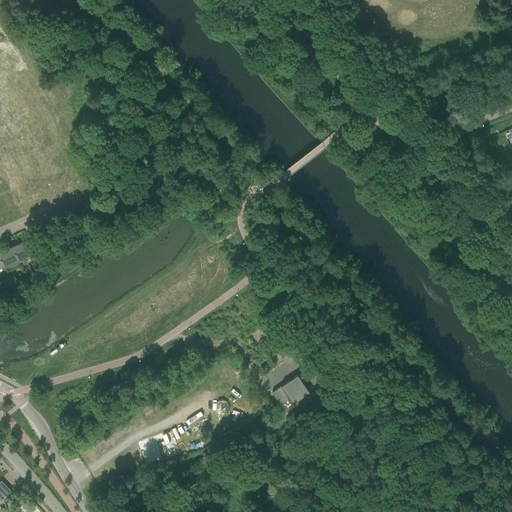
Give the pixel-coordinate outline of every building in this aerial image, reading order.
[(18,48),(0,56),(0,65),(2,69),(23,59),(18,48)] [(23,59),(2,69),(6,79),(28,70),(23,59)] [(28,70),(6,79),(11,90),(32,80),(28,70)] [(32,80),(11,90),(16,100),(37,90),(32,80)] [(37,90),(16,100),(20,110),(42,101),(37,90)] [(42,101),(20,110),(25,120),(46,111),(42,101)] [(46,111),(25,120),(30,131),(51,122),(46,111)] [(511,128),(503,132),(506,139),(511,136),(511,128)] [(49,139),(28,148),(33,159),(54,150),(49,139)] [(54,150),(33,159),(37,170),(59,160),(54,150)] [(59,160),(37,170),(42,180),(63,171),(59,160)] [(63,171),(42,180),(47,190),(68,181),(63,171)] [(68,181),(47,190),(51,202),(73,192),(68,181)] [(28,239),(13,246),(19,259),(21,264),(22,265),(28,262),(27,262),(34,259),(32,253),(34,252),(28,239)] [(13,246),(0,251),(0,255),(4,266),(7,271),(21,264),(19,259),(13,246)] [(28,262),(22,265),(25,272),(27,278),(33,276),(31,269),(28,262)] [(25,272),(19,275),(22,281),(27,278),(25,272)] [(272,392),(284,409),(309,392),(297,375),(272,392)] [(232,384),(218,391),(220,396),(214,400),(216,404),(237,394),(232,384)] [(147,463),(183,453),(176,429),(140,439),(147,463)] [(0,501),(8,495),(10,492),(11,491),(1,481),(0,482),(0,501)]
